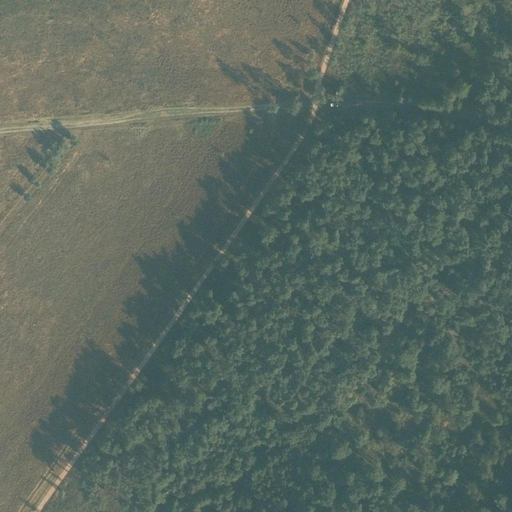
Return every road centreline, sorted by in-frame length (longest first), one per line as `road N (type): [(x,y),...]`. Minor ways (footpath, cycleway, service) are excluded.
road 1 (track): [(0,133),(313,108)]
road 2 (track): [(313,108),(434,107),(511,119)]
